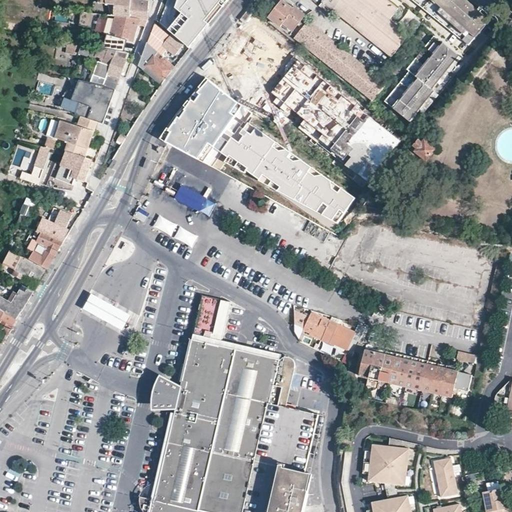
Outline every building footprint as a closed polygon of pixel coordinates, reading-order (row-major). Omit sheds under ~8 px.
[(222,0),(181,0),(178,10),(184,15),(175,30),(190,40),(198,28),(222,0)] [(324,0),(323,3),(391,57),(408,36),(388,20),(397,9),(386,0),(324,0)] [(413,0),(469,44),(479,33),(443,0),(413,0)] [(443,0),(479,33),(487,24),(459,0),(443,0)] [(466,0),(459,0),(487,24),(490,21),(466,0)] [(294,38),(329,66),(366,95),(373,100),(385,84),(338,46),(307,22),(304,25),(302,23),(305,16),(292,5),(290,7),(283,1),(269,18),(281,27),(282,26),(287,30),(285,32),(289,36),(298,25),(302,28),(294,38)] [(406,18),(418,24),(422,16),(409,10),(406,18)] [(81,20),(87,21),(87,27),(91,28),(90,30),(99,32),(100,23),(98,23),(98,17),(93,17),(93,13),(81,12),(81,20)] [(118,51),(122,39),(132,42),(138,19),(114,16),(106,49),(106,50),(118,51)] [(167,50),(175,55),(185,43),(177,37),(156,19),(155,20),(147,42),(152,47),(163,56),(167,50)] [(86,45),(89,35),(79,33),(77,42),(82,44),(86,45)] [(411,74),(439,40),(435,36),(404,75),(405,76),(384,102),(388,105),(413,75),(411,74)] [(431,90),(450,67),(459,56),(439,40),(411,74),(413,75),(388,105),(410,122),(419,110),(434,92),(431,90)] [(77,43),(67,41),(65,52),(75,53),(77,43)] [(235,41),(225,56),(250,73),(260,58),(235,41)] [(144,51),(148,53),(152,47),(147,42),(144,51)] [(128,53),(118,51),(106,50),(106,49),(86,45),(82,44),(79,54),(94,60),(95,58),(104,61),(103,65),(98,63),(94,76),(106,80),(103,86),(104,86),(116,89),(128,53)] [(165,79),(166,79),(175,66),(156,51),(146,65),(165,79)] [(300,64),(267,106),(370,185),(402,142),(300,64)] [(146,65),(143,69),(160,84),(165,79),(146,65)] [(434,92),(419,110),(423,113),(456,72),(450,67),(431,90),(434,92)] [(106,80),(94,76),(91,83),(98,85),(103,86),(106,80)] [(82,81),(75,79),(73,86),(79,88),(82,81)] [(215,165),(251,116),(206,83),(170,131),(215,165)] [(94,115),(106,119),(117,90),(116,89),(104,86),(103,86),(98,85),(93,102),(98,104),(94,115)] [(57,109),(63,111),(67,100),(61,98),(57,109)] [(77,124),(61,119),(55,136),(69,141),(66,149),(84,156),(87,147),(97,121),(80,116),(77,124)] [(47,136),(53,138),(57,121),(51,120),(47,136)] [(354,197),(248,123),(241,133),(246,137),(231,159),(331,229),(354,197)] [(47,138),(46,148),(55,149),(56,139),(47,138)] [(416,152),(426,160),(435,149),(424,141),(416,152)] [(84,156),(66,149),(64,152),(70,154),(83,156),(91,160),(92,160),(93,159),(84,156)] [(83,156),(70,154),(64,152),(60,164),(74,170),(71,176),(84,181),(92,160),(91,160),(83,156)] [(111,166),(115,168),(119,160),(116,158),(111,166)] [(45,168),(37,166),(33,183),(40,186),(45,168)] [(196,211),(204,198),(193,192),(183,186),(176,199),(186,205),(196,211)] [(66,207),(70,197),(57,193),(54,201),(66,207)] [(36,198),(28,195),(21,214),(27,217),(36,198)] [(208,200),(204,198),(196,211),(201,213),(208,200)] [(134,218),(145,223),(150,213),(139,208),(134,218)] [(160,216),(154,227),(172,237),(178,225),(160,216)] [(49,220),(43,232),(65,241),(70,230),(49,220)] [(175,239),(194,247),(198,235),(180,227),(175,239)] [(325,237),(327,229),(319,228),(318,235),(325,237)] [(38,239),(28,258),(47,269),(64,241),(35,232),(33,236),(38,239)] [(6,249),(10,251),(16,239),(12,237),(6,249)] [(126,250),(130,244),(125,241),(122,247),(126,250)] [(41,280),(46,271),(22,257),(10,251),(6,258),(18,265),(16,270),(30,278),(32,275),(41,280)] [(39,283),(41,280),(32,275),(30,278),(39,283)] [(1,278),(0,279),(0,297),(7,301),(13,292),(17,295),(20,290),(18,288),(1,278)] [(17,295),(13,292),(7,301),(0,297),(0,308),(5,312),(2,320),(13,326),(34,291),(20,284),(18,288),(20,290),(17,295)] [(302,511),(307,493),(304,492),(309,473),(305,472),(306,468),(308,461),(318,420),(319,413),(289,406),(283,405),(291,372),(295,371),(297,369),(298,368),(299,365),(298,361),(297,359),(295,357),(293,356),(289,357),(287,358),(284,360),(224,345),(215,343),(215,339),(226,341),(236,302),(207,295),(196,338),(176,420),(159,493),(153,511),(302,511)] [(117,327),(122,330),(130,316),(124,313),(117,309),(112,306),(103,302),(98,299),(92,296),(85,310),(90,313),(95,316),(104,321),(109,323),(117,327)] [(0,348),(13,326),(2,320),(5,312),(0,308),(0,348)] [(310,331),(309,334),(321,340),(330,320),(311,312),(309,317),(294,310),(294,324),(310,331)] [(334,345),(334,343),(353,351),(365,327),(358,325),(355,332),(330,320),(321,340),(334,345)] [(153,511),(159,493),(176,420),(196,338),(192,338),(181,383),(177,397),(176,403),(175,405),(175,408),(166,444),(151,508),(149,511),(153,511)] [(215,339),(215,343),(224,345),(284,360),(285,355),(278,354),(226,341),(215,339)] [(365,350),(359,376),(423,389),(429,365),(427,364),(365,350)] [(459,350),(458,359),(476,362),(478,353),(466,351),(459,350)] [(352,355),(347,353),(343,362),(346,363),(348,364),(348,363),(352,355)] [(470,392),(474,375),(429,365),(423,389),(452,396),(453,394),(457,394),(459,389),(470,392)] [(178,382),(161,372),(160,373),(157,380),(154,386),(153,393),(152,399),(152,405),(152,408),(170,408),(175,408),(175,405),(176,403),(177,397),(181,383),(178,382)] [(297,373),(291,372),(283,405),(289,406),(297,373)] [(366,483),(383,484),(404,486),(407,450),(370,447),(369,454),(368,466),(367,477),(366,483)] [(439,496),(456,493),(449,459),(432,462),(439,496)] [(483,492),(485,504),(482,504),(483,511),(511,511),(511,507),(508,508),(505,489),(483,492)] [(409,511),(407,497),(386,501),(370,504),(372,511),(371,511),(409,511)]
